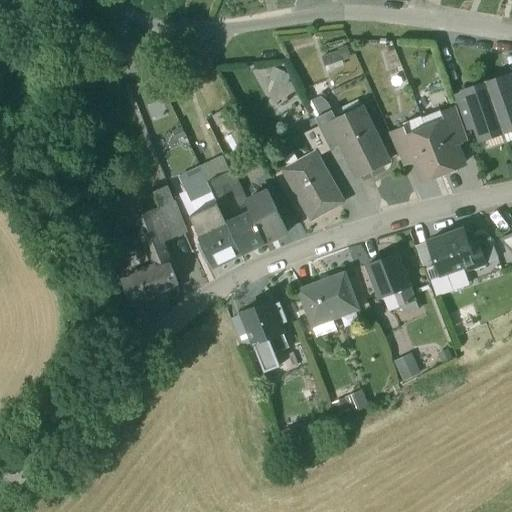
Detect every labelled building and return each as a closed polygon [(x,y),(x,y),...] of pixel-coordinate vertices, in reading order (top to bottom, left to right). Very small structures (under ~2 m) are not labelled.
[(508,77),(485,85),(502,134),(511,130),(511,89),(509,79),(508,77)] [(485,85),(462,93),(475,129),(479,142),(502,134),(485,85)] [(475,129),(463,95),(452,99),(456,109),(464,133),(475,129)] [(456,109),(441,114),(444,123),(446,122),(455,144),(466,140),(464,133),(456,109)] [(337,124),(331,111),(314,119),(319,128),(329,149),(330,151),(341,145),(357,178),(389,162),(364,111),(337,124)] [(444,123),(425,131),(443,174),(463,165),(455,144),(446,122),(444,123)] [(319,128),(305,135),(314,153),(316,157),(329,149),(319,128)] [(403,129),(388,136),(401,165),(413,160),(405,139),(407,138),(403,129)] [(407,138),(405,139),(413,160),(422,182),(443,174),(425,131),(407,138)] [(314,153),(283,171),(310,219),(341,202),(316,157),(314,153)] [(230,173),(206,184),(211,195),(216,205),(217,206),(240,195),(230,173)] [(206,184),(184,194),(190,205),(211,195),(206,184)] [(166,188),(152,194),(155,200),(159,210),(160,210),(172,239),(184,234),(179,222),(181,222),(166,188)] [(267,192),(245,202),(265,244),(286,234),(267,192)] [(240,195),(217,206),(225,224),(249,213),(240,195)] [(155,200),(144,205),(148,214),(159,210),(155,200)] [(216,205),(190,218),(198,237),(225,224),(217,206),(216,205)] [(159,210),(148,214),(154,229),(159,242),(160,244),(172,239),(160,210),(159,210)] [(249,213),(225,224),(240,255),(264,244),(249,213)] [(148,214),(135,219),(141,234),(154,229),(148,214)] [(225,224),(198,237),(202,245),(196,248),(203,263),(209,260),(213,268),(240,255),(225,224)] [(141,234),(124,241),(130,254),(146,247),(159,242),(154,229),(141,234)] [(462,231),(427,243),(436,269),(440,278),(473,266),(474,269),(484,266),(475,243),(468,246),(462,231)] [(511,237),(500,242),(511,256),(511,237)] [(159,242),(146,247),(151,259),(164,253),(160,244),(159,242)] [(427,243),(415,248),(424,273),(436,269),(427,243)] [(164,253),(151,259),(155,268),(155,270),(169,264),(164,253)] [(379,258),(369,262),(371,265),(366,267),(379,300),(394,294),(409,288),(396,255),(380,261),(379,258)] [(155,268),(120,282),(131,308),(149,301),(147,297),(177,285),(169,264),(155,270),(155,268)] [(343,274),(300,291),(314,327),(357,310),(343,274)] [(409,288),(394,294),(400,308),(415,302),(409,288)] [(415,302),(400,308),(400,309),(401,309),(402,313),(412,310),(417,308),(415,302)] [(270,303),(240,314),(252,345),(267,340),(282,334),(270,303)] [(282,334),(267,340),(273,354),(288,348),(282,334)] [(252,346),(242,349),(249,369),(259,365),(252,346)] [(410,353),(394,361),(404,381),(419,374),(410,353)]
